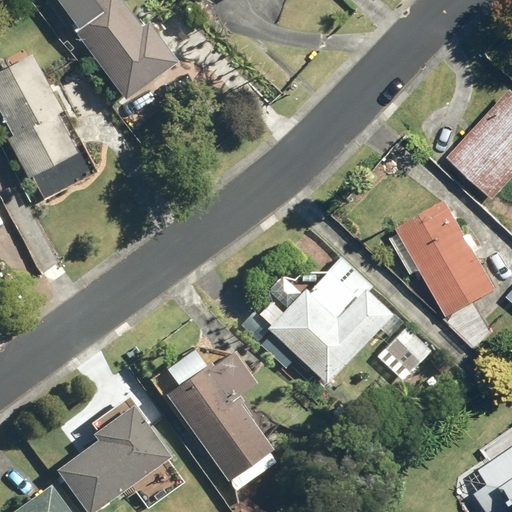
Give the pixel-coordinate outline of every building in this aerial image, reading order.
[(100,0),(74,20),(136,100),(189,60),(158,20),(151,26),(131,0),(100,0)] [(156,0),(154,2),(167,16),(179,5),(173,0),(156,0)] [(38,177),(50,199),(103,171),(75,118),(85,113),(66,76),(54,82),(39,53),(0,73),(0,99),(19,136),(13,139),(34,179),(38,177)] [(511,184),(511,92),(456,152),(500,195),(511,184)] [(429,263),(455,311),(506,284),(457,195),(407,222),(411,230),(401,235),(419,269),(429,263)] [(333,380),(401,307),(346,254),(316,286),(312,283),(289,308),(277,296),(261,312),(277,328),(266,341),(291,365),(303,352),(333,380)] [(381,355),(405,377),(433,347),(409,324),(381,355)] [(170,389),(238,486),(282,456),(274,447),(278,443),(241,390),(265,374),(241,340),(170,389)] [(434,362),(445,373),(452,365),(441,355),(434,362)] [(310,394),(318,401),(324,394),(317,387),(310,394)] [(294,396),(308,408),(315,401),(301,388),(294,396)] [(61,464),(94,510),(178,450),(140,397),(99,426),(104,433),(61,464)] [(481,490),(497,511),(511,511),(511,449),(489,466),(498,479),(481,490)] [(79,511),(54,478),(15,508),(17,511),(79,511)]
